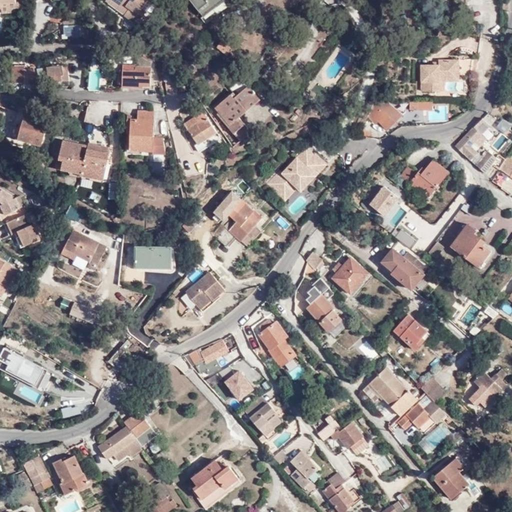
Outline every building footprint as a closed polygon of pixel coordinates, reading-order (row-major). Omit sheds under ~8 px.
[(125,16),(138,25),(145,16),(138,13),(146,0),(97,0),(95,3),(122,20),(125,16)] [(223,0),(190,0),(204,17),(224,1),(223,0)] [(15,12),(15,3),(0,3),(0,7),(5,7),(6,15),(15,14),(15,12)] [(448,9),(452,20),(468,15),(465,5),(448,9)] [(232,48),(222,40),(215,48),(226,56),(232,48)] [(424,87),(441,86),(441,73),(461,72),(462,69),(475,69),(479,54),(462,55),(460,56),(440,56),(441,62),(424,62),(424,87)] [(31,62),(14,61),(13,77),(23,77),(23,85),(31,85),(32,73),(30,73),(31,62)] [(122,81),(122,84),(142,85),(142,82),(151,82),(151,64),(150,64),(137,64),(134,64),(135,61),(122,61),(122,66),(122,81)] [(62,63),(47,65),(48,74),(61,73),(61,78),(68,77),(68,69),(63,68),(62,63)] [(101,91),(101,71),(90,71),(89,91),(101,91)] [(461,76),(461,72),(441,73),(441,86),(445,87),(446,77),(461,76)] [(170,94),(179,95),(180,80),(171,80),(170,94)] [(234,98),(230,94),(214,107),(217,111),(230,125),(233,129),(242,121),(240,117),(247,111),(243,107),(256,96),(248,86),(241,92),(234,98)] [(237,88),(230,94),(234,98),(241,92),(237,88)] [(259,100),(256,96),(243,107),(247,111),(259,100)] [(402,115),(389,100),(384,100),(369,115),(376,122),(378,120),(387,128),(402,115)] [(437,100),(411,100),(411,109),(433,108),(433,105),(436,105),(437,100)] [(15,140),(39,146),(50,111),(36,108),(33,116),(23,113),(15,140)] [(135,136),(135,148),(156,148),(156,152),(170,152),(166,135),(157,135),(157,108),(142,108),(142,117),(131,117),(131,132),(131,136),(135,136)] [(107,114),(89,110),(87,119),(105,123),(107,114)] [(185,124),(199,143),(217,130),(203,111),(185,124)] [(226,128),(230,125),(217,111),(216,113),(221,118),(219,121),(226,128)] [(416,114),(415,125),(424,125),(424,114),(416,114)] [(490,125),(481,116),(472,125),(455,142),(485,171),(497,157),(488,150),(483,156),(470,144),(474,140),(481,133),(490,125)] [(250,130),(242,121),(233,129),(240,139),(250,130)] [(363,128),(358,136),(371,136),(372,134),(363,128)] [(219,134),(217,130),(199,143),(202,149),(206,147),(204,144),(219,134)] [(486,137),(481,133),(474,140),(478,144),(486,137)] [(69,174),(102,182),(110,150),(89,145),(87,157),(79,155),(81,147),(62,142),(58,160),(63,161),(61,170),(69,172),(69,174)] [(280,170),(267,185),(285,201),(298,188),(301,192),(328,164),(316,153),(314,154),(307,147),(283,173),(280,170)] [(511,155),(510,154),(500,167),(511,176),(511,175),(511,155)] [(400,176),(429,197),(450,169),(434,157),(423,172),(410,164),(400,176)] [(178,194),(182,195),(180,182),(169,179),(167,186),(177,188),(178,194)] [(382,186),(368,210),(386,220),(400,196),(382,186)] [(0,201),(1,202),(0,203),(0,207),(3,214),(18,208),(12,197),(10,198),(8,195),(0,189),(0,201)] [(16,196),(12,197),(18,208),(21,206),(16,196)] [(230,214),(234,217),(248,202),(245,199),(230,214)] [(449,224),(465,204),(460,200),(457,204),(453,201),(447,209),(443,205),(442,207),(436,215),(449,224)] [(234,217),(238,222),(232,228),(228,225),(218,234),(227,244),(236,234),(242,240),(258,224),(262,220),(254,213),(257,210),(248,202),(234,217)] [(396,229),(409,211),(401,205),(388,223),(396,229)] [(264,217),(257,210),(254,213),(262,220),(264,217)] [(183,222),(190,229),(201,216),(193,211),(183,222)] [(26,225),(21,214),(4,221),(10,233),(18,229),(20,233),(17,235),(21,244),(36,239),(29,223),(26,225)] [(6,234),(10,233),(4,221),(1,223),(6,234)] [(491,248),(483,243),(473,235),(476,231),(478,229),(468,222),(452,245),(479,264),(491,248)] [(263,228),(258,224),(242,240),(247,244),(263,228)] [(104,248),(73,231),(60,254),(73,261),(77,255),(94,265),(104,248)] [(486,238),(476,231),(473,235),(483,243),(486,238)] [(404,236),(402,244),(412,246),(414,238),(404,236)] [(437,240),(429,252),(436,257),(444,246),(437,240)] [(134,248),(135,269),(170,266),(169,245),(134,248)] [(395,247),(384,261),(398,274),(397,275),(412,288),(425,273),(395,247)] [(315,249),(308,258),(316,265),(324,256),(315,249)] [(316,265),(308,258),(306,270),(320,269),(316,265)] [(343,266),(336,274),(333,279),(349,292),(360,279),(362,281),(368,274),(349,258),(343,266)] [(0,282),(4,285),(15,267),(0,259),(0,282)] [(332,271),(336,274),(343,266),(339,263),(332,271)] [(209,297),(213,300),(225,290),(210,273),(186,292),(198,306),(209,297)] [(364,282),(362,281),(360,279),(349,292),(352,295),(364,282)] [(438,299),(456,316),(457,315),(467,326),(483,311),(473,301),(471,302),(453,284),(438,299)] [(306,303),(317,315),(319,313),(319,311),(328,303),(331,306),(333,306),(334,304),(322,289),(306,303)] [(175,301),(186,318),(197,311),(186,294),(175,301)] [(215,303),(213,300),(209,297),(198,306),(204,313),(215,303)] [(319,313),(317,315),(328,327),(341,315),(333,306),(331,306),(328,303),(319,311),(319,313)] [(74,318),(93,325),(98,313),(78,305),(74,318)] [(408,311),(394,325),(400,332),(414,346),(422,337),(420,335),(426,329),(414,317),(408,311)] [(247,342),(251,347),(259,342),(248,317),(240,325),(247,342)] [(260,326),(264,331),(274,324),(269,319),(260,326)] [(277,322),(274,324),(264,331),(260,334),(269,347),(284,337),(287,335),(277,322)] [(375,322),(368,331),(372,335),(379,326),(375,322)] [(422,337),(428,332),(426,329),(420,335),(422,337)] [(296,355),(284,337),(269,347),(268,348),(282,365),(296,355)] [(199,347),(189,351),(200,370),(203,369),(206,369),(207,370),(220,363),(216,355),(228,348),(223,340),(202,352),(199,347)] [(366,340),(358,347),(370,361),(379,354),(366,340)] [(385,350),(381,345),(376,349),(380,354),(385,350)] [(16,348),(9,362),(23,368),(29,354),(16,348)] [(2,359),(0,358),(0,376),(17,384),(14,391),(47,406),(55,387),(31,376),(22,373),(24,369),(23,368),(9,362),(2,359)] [(385,365),(369,379),(380,392),(399,413),(416,398),(385,365)] [(239,371),(234,374),(230,366),(218,373),(240,406),(255,396),(239,371)] [(500,367),(495,372),(501,378),(506,373),(500,367)] [(35,368),(31,376),(55,387),(60,379),(35,368)] [(501,378),(495,372),(490,376),(483,370),(481,371),(479,370),(475,374),(476,376),(473,380),(480,387),(483,385),(493,396),(501,387),(497,383),(501,378)] [(444,389),(431,375),(419,386),(432,401),(444,389)] [(506,383),(501,378),(497,383),(501,387),(506,383)] [(380,392),(369,379),(363,385),(374,397),(380,392)] [(267,402),(261,394),(255,399),(261,406),(267,402)] [(261,406),(255,399),(243,408),(261,431),(269,424),(272,427),(280,421),(276,416),(278,414),(267,402),(261,406)] [(428,417),(415,403),(394,420),(401,429),(410,421),(416,428),(428,417)] [(80,406),(61,409),(62,418),(81,415),(80,406)] [(145,418),(139,410),(136,412),(123,421),(126,425),(141,446),(158,435),(145,418)] [(273,428),(272,427),(269,424),(261,431),(264,434),(273,428)] [(348,424),(338,432),(335,434),(337,437),(348,449),(360,439),(358,437),(359,436),(348,424)] [(141,446),(126,425),(98,444),(107,457),(113,452),(124,445),(129,452),(131,455),(142,448),(141,446)] [(338,432),(335,429),(334,430),(327,435),(332,440),(337,437),(335,434),(338,432)] [(418,445),(427,454),(441,440),(432,431),(418,445)] [(118,459),(129,452),(124,445),(113,452),(118,459)] [(153,452),(158,461),(165,456),(160,448),(153,452)] [(302,485),(308,480),(306,477),(316,468),(300,450),(290,459),(296,467),(289,473),(301,486),(302,485)] [(22,461),(36,488),(43,485),(42,484),(50,480),(36,453),(22,461)] [(52,461),(62,480),(59,482),(64,493),(87,481),(81,471),(73,454),(62,459),(60,457),(52,461)] [(453,458),(429,478),(447,501),(466,485),(457,473),(462,469),(453,458)] [(227,469),(226,469),(222,472),(219,469),(221,468),(216,461),(189,481),(194,488),(190,493),(203,511),(215,503),(209,494),(219,487),(222,492),(235,482),(227,469)] [(22,468),(14,472),(21,487),(29,483),(22,468)] [(337,473),(327,483),(333,490),(335,493),(328,500),(338,511),(339,511),(346,507),(345,504),(351,499),(339,485),(344,480),(337,473)] [(312,484),(308,480),(302,485),(305,490),(312,484)] [(327,483),(325,481),(317,488),(325,496),(333,490),(327,483)] [(239,486),(235,482),(222,492),(219,487),(209,494),(215,503),(239,486)] [(162,498),(165,495),(156,483),(148,489),(151,492),(153,495),(136,508),(138,511),(164,511),(170,509),(162,498)] [(325,496),(328,500),(335,493),(333,490),(325,496)] [(75,494),(54,504),(57,511),(79,511),(83,511),(75,494)] [(379,511),(392,511),(394,511),(397,511),(402,508),(401,506),(395,499),(379,511)]
